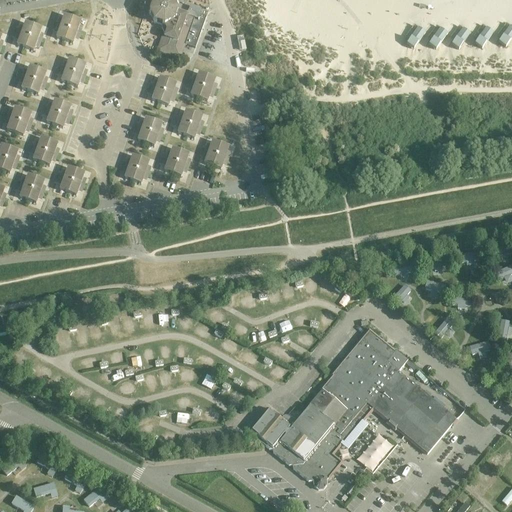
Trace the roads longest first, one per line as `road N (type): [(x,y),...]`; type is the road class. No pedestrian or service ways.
road 1 (unclassified): [(304,253),(156,259),(124,252),(0,262)]
road 2 (track): [(14,306),(119,285),(158,291),(295,264),(304,253)]
road 3 (unclassified): [(207,511),(25,414)]
